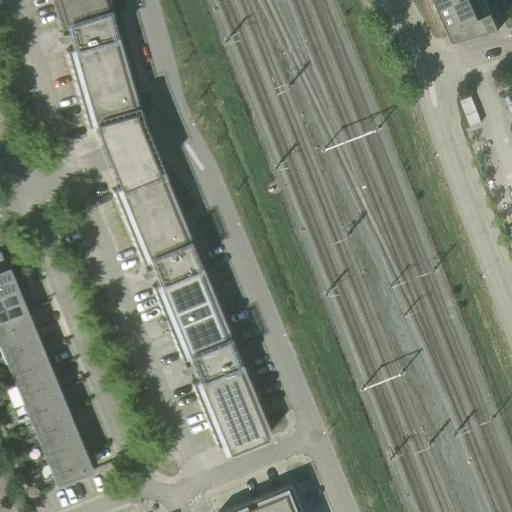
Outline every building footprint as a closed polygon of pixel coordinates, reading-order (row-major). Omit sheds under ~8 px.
[(51,0),(61,30),(67,28),(72,49),(111,38),(106,15),(114,13),(109,0),(51,0)] [(425,0),(442,38),(449,35),(451,43),(499,29),(491,13),(485,16),(478,0),(425,0)] [(111,38),(72,49),(65,51),(87,128),(94,126),(97,135),(136,123),(133,115),(140,113),(118,36),(111,38)] [(481,121),(472,97),(459,101),(468,126),(481,121)] [(144,144),(136,123),(97,135),(97,136),(102,148),(106,156),(115,179),(153,164),(144,144)] [(149,262),(158,284),(196,268),(186,246),(193,243),(188,231),(163,169),(156,172),(153,164),(115,179),(118,188),(111,190),(137,252),(142,264),(149,262)] [(196,268),(158,284),(151,287),(181,361),(188,358),(226,342),(233,340),(202,266),(196,268)] [(0,296),(15,290),(7,270),(0,272),(0,296)] [(0,320),(23,310),(15,290),(0,296),(0,320)] [(0,343),(31,330),(23,310),(0,320),(0,343)] [(31,330),(0,343),(0,348),(6,364),(40,350),(31,330)] [(235,365),(226,342),(188,358),(197,380),(191,383),(217,448),(224,445),(228,454),(265,439),(262,429),(268,427),(242,362),(235,365)] [(40,350),(6,364),(15,384),(48,370),(40,350)] [(56,390),(48,370),(15,384),(23,404),(56,390)] [(64,410),(56,390),(23,404),(31,424),(64,410)] [(73,430),(64,410),(31,424),(39,444),(73,430)] [(81,450),(73,430),(39,444),(47,464),(81,450)] [(89,471),(81,450),(47,464),(56,485),(89,471)] [(303,511),(292,484),(223,511),(303,511)]
